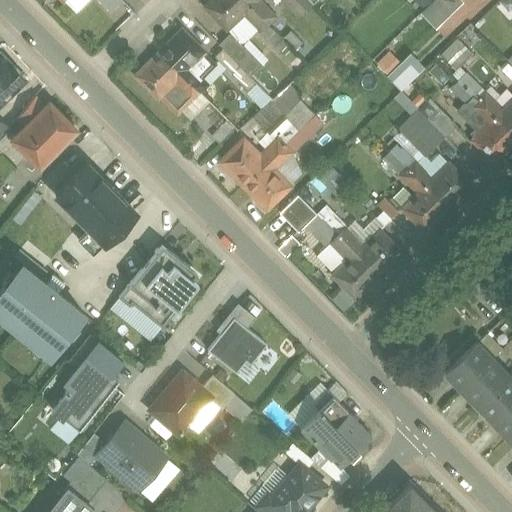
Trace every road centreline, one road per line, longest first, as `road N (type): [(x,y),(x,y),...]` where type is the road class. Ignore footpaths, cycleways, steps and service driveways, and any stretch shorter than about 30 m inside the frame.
road 1 (tertiary): [(355,361),(80,81)]
road 2 (residential): [(511,170),(366,318),(375,342)]
road 3 (residential): [(375,342),(401,344),(511,231)]
road 4 (tertiary): [(504,511),(416,422)]
